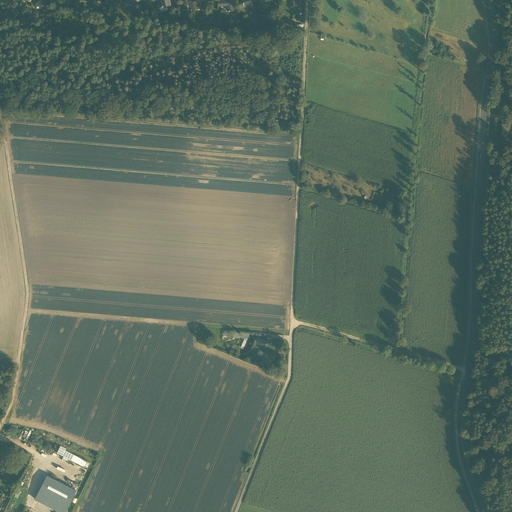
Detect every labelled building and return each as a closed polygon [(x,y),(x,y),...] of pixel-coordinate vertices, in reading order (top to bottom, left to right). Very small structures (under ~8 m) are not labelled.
[(227,6),(228,12),(234,10),(232,2),(234,2),(233,0),(227,0),(227,1),(226,1),(217,2),(218,6),(227,6)] [(249,4),(253,13),(256,11),(253,3),(253,2),(254,2),(253,0),(241,0),(243,6),(249,4)] [(190,10),(190,11),(199,9),(198,5),(197,1),(191,2),(190,1),(188,1),(189,5),(190,10)] [(244,349),(251,352),(256,343),(267,348),(269,342),(258,338),(249,337),(244,349)] [(66,450),(60,447),(57,453),(64,457),(62,459),(68,462),(69,460),(87,468),(89,463),(65,451),(66,450)] [(65,511),(76,491),(47,476),(39,492),(58,502),(54,509),(59,511),(65,511)] [(35,499),(54,509),(58,502),(39,492),(35,499)]
